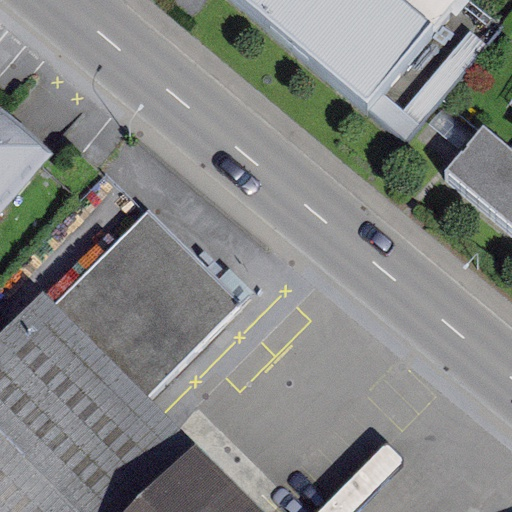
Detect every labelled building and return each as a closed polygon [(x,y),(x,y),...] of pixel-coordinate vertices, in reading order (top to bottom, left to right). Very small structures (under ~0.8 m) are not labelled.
[(254,0),(394,122),(490,11),(477,0),(254,0)] [(0,220),(47,166),(0,125),(0,220)] [(511,161),(483,137),(445,181),(511,237),(511,161)] [(55,314),(149,406),(246,309),(232,294),(152,216),(55,314)] [(55,314),(43,301),(0,344),(0,511),(135,511),(187,460),(194,467),(202,459),(149,406),(55,314)] [(239,511),(194,467),(187,460),(135,511),(239,511)]
